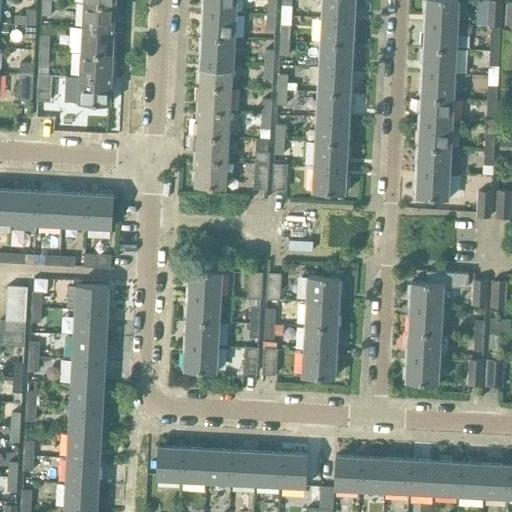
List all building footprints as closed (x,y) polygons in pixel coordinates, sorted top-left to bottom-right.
[(41,0),(42,16),(52,16),(52,0),(41,0)] [(235,12),(235,0),(204,0),(204,10),(235,12)] [(276,14),(276,0),(267,0),(267,13),(276,14)] [(323,0),(322,15),(353,17),(354,0),(323,0)] [(426,0),(426,21),(457,23),(458,0),(426,0)] [(501,0),(488,0),(487,24),(500,25),(501,0)] [(84,1),(82,26),(114,28),(115,3),(84,1)] [(36,9),(26,9),(25,23),(35,24),(36,9)] [(234,37),(235,12),(204,10),(202,35),(234,37)] [(266,29),(275,29),(276,14),(267,13),(266,29)] [(322,15),(321,40),(352,42),(353,17),(322,15)] [(290,19),(281,19),(280,38),(289,39),(290,19)] [(456,47),(457,23),(426,21),(424,46),(456,47)] [(25,38),(35,38),(35,24),(25,23),(25,38)] [(82,26),(81,51),(112,53),(114,28),(82,26)] [(50,35),(40,34),(39,49),(49,49),(50,35)] [(233,61),(234,37),(202,35),(201,60),(233,61)] [(501,36),(490,35),(490,49),(500,50),(501,36)] [(279,55),(288,55),(289,39),(280,38),(279,55)] [(321,40),(320,65),(351,67),(352,42),(321,40)] [(454,72),(456,47),(424,46),(423,70),(454,72)] [(39,65),(49,65),(49,49),(39,49),(39,65)] [(274,49),(265,49),(264,63),(273,63),(274,49)] [(489,65),(499,65),(500,50),(490,49),(489,65)] [(81,51),(80,76),(111,78),(112,53),(81,51)] [(231,86),(233,61),(201,60),(200,84),(231,86)] [(19,73),(32,73),(33,63),(20,62),(19,73)] [(263,79),(272,79),(273,63),(264,63),(263,79)] [(320,65),(318,90),(349,92),(351,67),(320,65)] [(453,97),(454,72),(423,70),(422,95),(453,97)] [(32,73),(19,73),(18,98),(31,99),(32,73)] [(51,74),(38,74),(37,99),(50,100),(51,74)] [(288,75),(278,74),(277,88),(287,88),(288,75)] [(111,78),(80,76),(78,101),(110,103),(111,78)] [(230,111),(231,86),(200,84),(199,110),(230,111)] [(498,85),(488,84),(487,99),(497,100),(498,85)] [(276,103),(287,103),(287,88),(277,88),(276,103)] [(318,90),(317,115),(348,117),(349,92),(318,90)] [(452,122),(453,97),(422,95),(420,120),(452,122)] [(272,98),(262,97),(261,112),(271,113),(272,98)] [(486,115),(496,115),(497,100),(487,99),(486,115)] [(229,135),(230,111),(199,110),(197,134),(229,135)] [(260,128),(270,129),(271,113),(261,112),(260,128)] [(317,115),(316,140),(347,141),(348,117),(317,115)] [(451,147),(452,122),(420,120),(419,145),(451,147)] [(496,126),(486,125),(484,148),(494,149),(496,126)] [(285,128),(275,128),(275,137),(284,138),(285,128)] [(227,160),(229,135),(197,134),(196,159),(227,160)] [(274,153),(283,153),(284,138),(275,137),(274,153)] [(346,166),(347,141),(316,140),(314,165),(346,166)] [(449,171),(451,147),(419,145),(418,170),(449,171)] [(483,165),(493,165),(494,149),(484,148),(483,165)] [(255,162),(268,162),(268,152),(256,151),(255,162)] [(227,160),(196,159),(195,184),(226,186),(227,160)] [(268,162),(255,162),(254,187),(267,188),(268,162)] [(287,163),(274,162),(272,188),(286,189),(287,163)] [(346,166),(314,165),(313,190),(344,192),(346,166)] [(449,171),(418,170),(416,195),(448,197),(449,171)] [(14,189),(0,188),(0,219),(12,220),(14,189)] [(38,190),(14,189),(12,220),(37,222),(38,190)] [(477,215),(490,216),(491,190),(479,189),(477,215)] [(496,216),(508,217),(509,217),(511,189),(498,189),(496,216)] [(63,192),(38,190),(37,222),(62,223),(63,192)] [(88,193),(63,192),(62,223),(86,224),(88,193)] [(88,193),(86,224),(111,226),(113,194),(88,193)] [(0,251),(0,261),(10,262),(10,252),(0,251)] [(26,252),(10,252),(10,262),(25,262),(26,252)] [(85,252),(85,255),(84,265),(110,268),(111,255),(85,252)] [(59,264),(60,254),(46,253),(46,263),(59,264)] [(75,255),(60,254),(59,264),(74,265),(75,255)] [(189,294),(220,296),(222,270),(190,269),(189,294)] [(442,307),(443,285),(467,286),(468,272),(427,269),(426,281),(412,280),(410,305),(442,307)] [(262,272),(250,272),(248,297),(261,297),(262,272)] [(281,273),(268,272),(266,297),(279,298),(281,273)] [(307,300),(338,302),(340,276),(308,275),(307,300)] [(487,279),(474,279),(472,304),(485,304),(487,279)] [(505,280),(493,280),(492,306),(504,307),(505,280)] [(76,308),(107,310),(109,285),(77,283),(76,308)] [(6,319),(25,320),(27,286),(7,285),(6,319)] [(43,292),(32,292),(31,306),(42,306),(43,292)] [(189,294),(187,318),(219,320),(220,296),(189,294)] [(337,326),(338,302),(307,300),(306,325),(337,326)] [(410,305),(409,330),(440,332),(442,307),(410,305)] [(31,322),(41,322),(42,306),(31,306),(31,322)] [(261,308),(251,307),(250,322),(260,322),(261,308)] [(106,335),(107,310),(76,308),(74,333),(106,335)] [(275,309),(265,308),(264,323),(274,323),(275,309)] [(25,320),(6,319),(0,318),(0,331),(25,333),(25,320)] [(217,345),(219,320),(187,318),(186,343),(217,345)] [(490,332),(499,333),(500,318),(491,318),(490,332)] [(484,334),(485,319),(474,319),(474,334),(484,334)] [(249,337),(259,338),(260,322),(250,322),(249,337)] [(264,338),(274,338),(274,323),(264,323),(264,338)] [(336,351),(337,326),(306,325),(304,349),(336,351)] [(439,357),(440,332),(409,330),(407,355),(439,357)] [(25,333),(0,331),(0,344),(24,345),(25,333)] [(499,347),(499,333),(490,332),(489,347),(499,347)] [(105,359),(106,335),(74,333),(73,358),(105,359)] [(484,350),(484,334),(474,334),(473,349),(484,350)] [(40,341),(29,341),(29,355),(39,356),(40,341)] [(217,345),(186,343),(185,369),(216,370),(217,345)] [(258,347),(245,346),(244,372),(257,372),(258,347)] [(277,348),(264,347),(263,373),(276,373),(277,348)] [(336,351),(304,349),(303,375),(334,376),(336,351)] [(28,372),(39,372),(39,356),(29,355),(28,372)] [(439,357),(407,355),(406,380),(438,382),(439,357)] [(103,384),(105,359),(73,358),(72,382),(103,384)] [(482,359),(469,358),(468,384),(481,384),(482,359)] [(488,358),(487,385),(502,385),(504,359),(488,358)] [(24,362),(14,362),(13,377),(23,377),(24,362)] [(14,402),(22,402),(23,377),(13,377),(12,392),(14,392),(14,402)] [(102,409),(103,384),(72,382),(70,407),(102,409)] [(37,391),(26,391),(25,405),(36,406),(37,391)] [(25,421),(36,422),(36,406),(25,405),(25,421)] [(101,434),(102,409),(70,407),(69,432),(101,434)] [(21,412),(11,412),(10,426),(21,427),(21,412)] [(9,442),(20,443),(21,427),(10,426),(9,442)] [(99,459),(101,434),(69,432),(68,457),(99,459)] [(34,440),(24,439),(23,455),(33,455),(34,440)] [(181,479),(183,447),(158,446),(156,477),(181,479)] [(208,448),(183,447),(181,479),(206,480),(208,448)] [(206,480),(231,481),(233,449),(208,448),(206,480)] [(231,481),(256,482),(258,451),(233,449),(231,481)] [(256,482),(280,484),(282,452),(258,451),(256,482)] [(282,452),(280,484),(306,485),(308,453),(282,452)] [(22,470),(32,471),(33,455),(23,455),(22,470)] [(359,488),(361,456),(336,455),(334,486),(359,488)] [(386,457),(361,456),(359,488),(384,489),(386,457)] [(98,484),(99,459),(68,457),(66,482),(98,484)] [(384,489),(409,490),(411,459),(386,457),(384,489)] [(409,490),(434,492),(435,460),(411,459),(409,490)] [(434,492),(459,493),(460,461),(435,460),(434,492)] [(19,462),(8,461),(7,476),(18,476),(19,462)] [(459,493),(483,494),(485,462),(460,461),(459,493)] [(483,494),(508,496),(510,464),(485,462),(483,494)] [(7,491),(17,492),(18,476),(7,476),(7,491)] [(97,509),(97,497),(98,484),(66,482),(65,507),(97,509)] [(32,491),(21,490),(21,505),(31,505),(32,491)]
